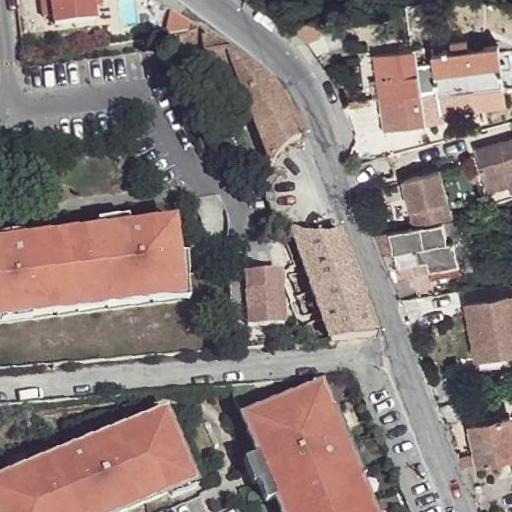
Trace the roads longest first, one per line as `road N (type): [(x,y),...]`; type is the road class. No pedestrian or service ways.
road 1 (unclassified): [(185,262),(200,257),(209,241),(208,209),(142,89),(32,106),(10,87),(0,11)]
road 2 (residential): [(200,0),(276,53),(304,93),(398,352)]
road 3 (unclassified): [(0,388),(398,352)]
road 4 (residential): [(398,352),(459,511)]
